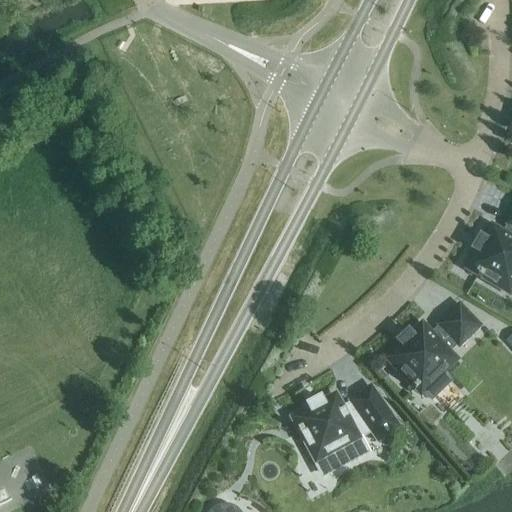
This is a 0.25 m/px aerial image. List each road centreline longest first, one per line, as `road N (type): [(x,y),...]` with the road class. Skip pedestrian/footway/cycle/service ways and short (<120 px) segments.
road 1 (secondary): [(320,95),(122,511)]
road 2 (secondary): [(142,511),(354,112)]
road 3 (residential): [(288,375),(342,349),(400,294),(447,232),(477,170)]
road 4 (residential): [(477,170),(505,84),(500,0)]
road 5 (unclassified): [(320,95),(194,31)]
road 6 (secondary): [(354,112),(409,0)]
